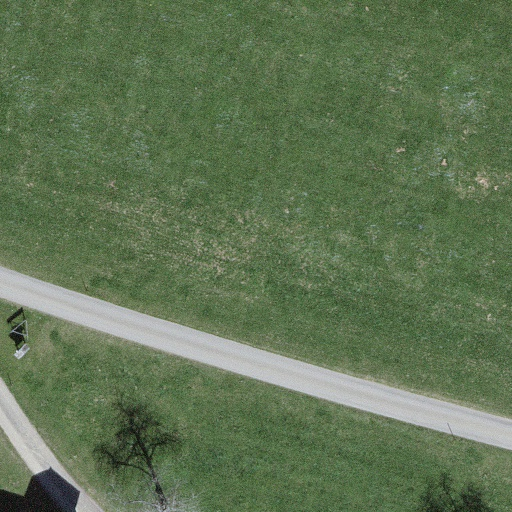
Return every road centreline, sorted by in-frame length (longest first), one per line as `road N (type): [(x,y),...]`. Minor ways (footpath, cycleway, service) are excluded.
road 1 (unclassified): [(0,257),(437,396),(511,411)]
road 2 (track): [(0,327),(144,511)]
